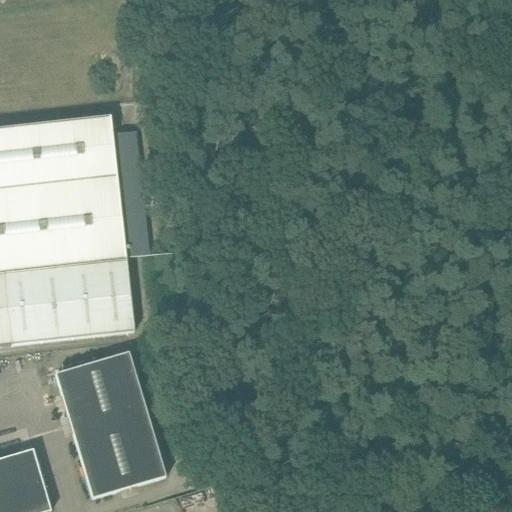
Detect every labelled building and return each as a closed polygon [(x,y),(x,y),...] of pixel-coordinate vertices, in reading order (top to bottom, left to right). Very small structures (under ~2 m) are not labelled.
[(0,347),(134,333),(126,261),(110,117),(0,128),(0,347)] [(119,153),(134,153),(134,133),(119,133),(119,153)] [(150,230),(131,230),(131,256),(149,256),(150,230)] [(166,479),(129,355),(56,377),(92,500),(166,479)] [(0,511),(50,511),(33,451),(0,460),(0,511)]
